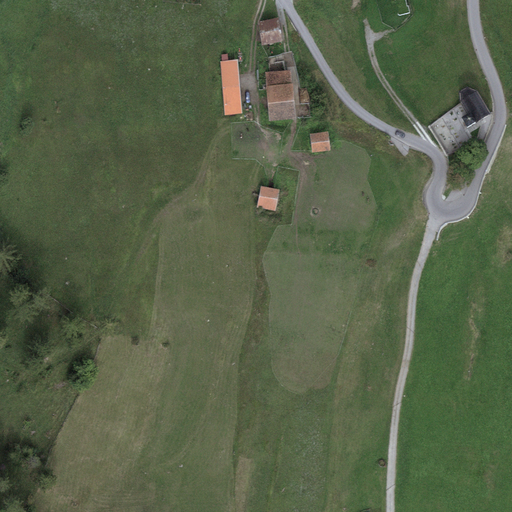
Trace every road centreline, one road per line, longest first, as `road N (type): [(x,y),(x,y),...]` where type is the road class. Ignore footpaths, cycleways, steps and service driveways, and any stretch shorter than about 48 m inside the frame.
road 1 (unclassified): [(474,0),(498,117),(464,201),(448,211),(431,197),(435,154),(345,101),(283,0)]
road 2 (track): [(388,511),(414,279),(437,209)]
